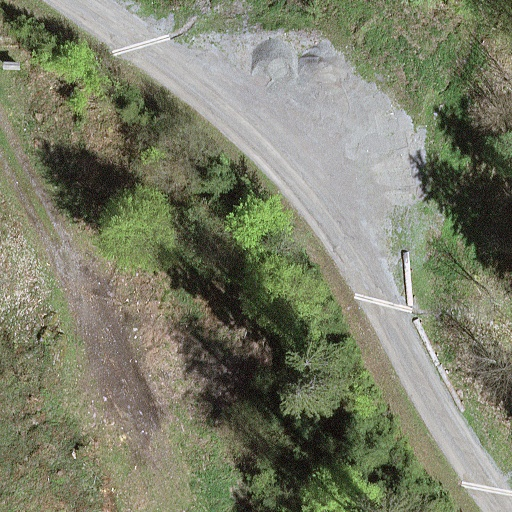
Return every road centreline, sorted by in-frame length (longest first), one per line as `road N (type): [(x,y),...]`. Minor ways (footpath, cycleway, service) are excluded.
road 1 (track): [(63,0),(221,108),(306,187),(510,511)]
road 2 (track): [(174,511),(98,328),(0,148)]
